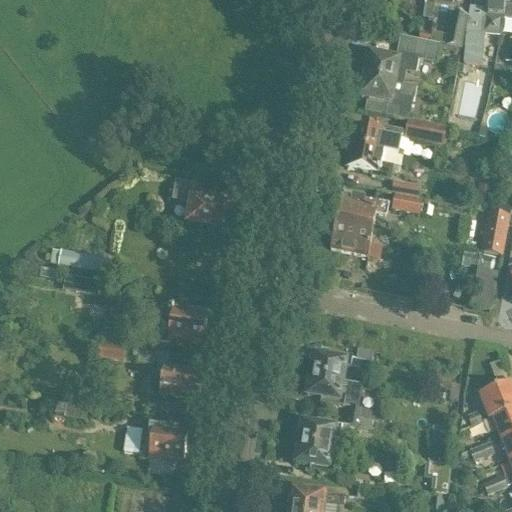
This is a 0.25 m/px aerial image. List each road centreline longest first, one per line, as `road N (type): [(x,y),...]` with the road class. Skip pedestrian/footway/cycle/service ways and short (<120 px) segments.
road 1 (residential): [(232,511),(311,76),(334,0)]
road 2 (residential): [(511,342),(304,301)]
